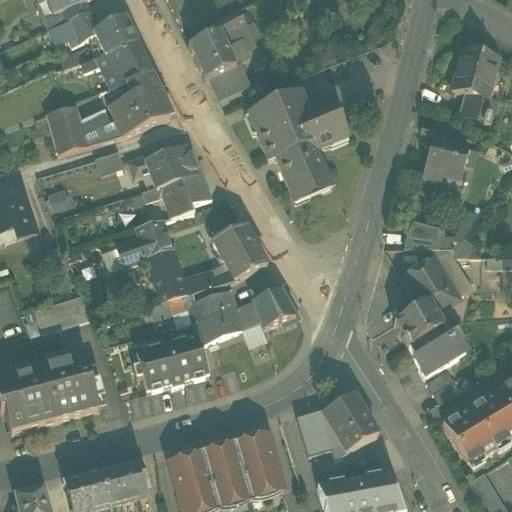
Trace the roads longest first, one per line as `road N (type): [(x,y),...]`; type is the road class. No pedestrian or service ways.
road 1 (residential): [(139,0),(198,119),(336,333)]
road 2 (tertiary): [(0,472),(59,469),(236,420),(305,385),(336,333)]
road 3 (tertiary): [(430,0),(336,333)]
road 4 (unclassified): [(336,333),(440,511)]
